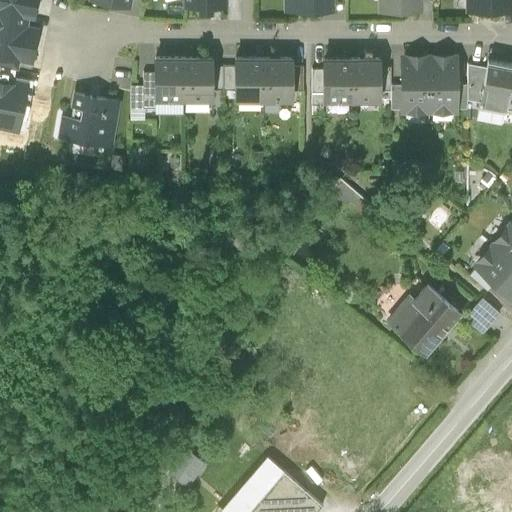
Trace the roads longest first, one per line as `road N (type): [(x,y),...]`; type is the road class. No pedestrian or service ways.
road 1 (residential): [(511,40),(477,29),(306,30),(90,46)]
road 2 (tertiary): [(511,358),(379,511)]
